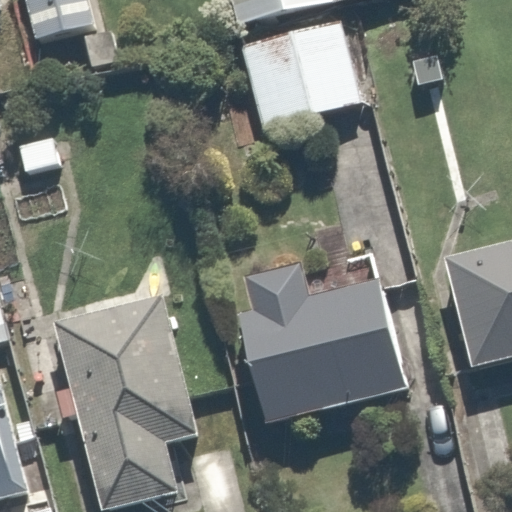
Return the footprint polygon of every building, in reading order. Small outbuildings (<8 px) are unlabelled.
[(8,0),(0,0),(0,17),(12,14),(8,0)] [(104,0),(30,0),(49,51),(114,27),(104,0)] [(239,0),(251,45),(357,19),(352,0),(239,0)] [(357,19),(251,45),(273,137),(379,111),(357,19)] [(511,373),(511,258),(456,273),(484,381),(511,373)] [(262,320),(249,323),(270,431),(433,399),(412,291),(359,302),(354,272),(256,291),(262,320)] [(147,320),(66,340),(81,398),(67,401),(73,427),(88,423),(110,511),(173,511),(192,507),(178,451),(217,441),(200,372),(163,381),(147,320)] [(55,511),(16,357),(0,361),(0,511),(55,511)]
